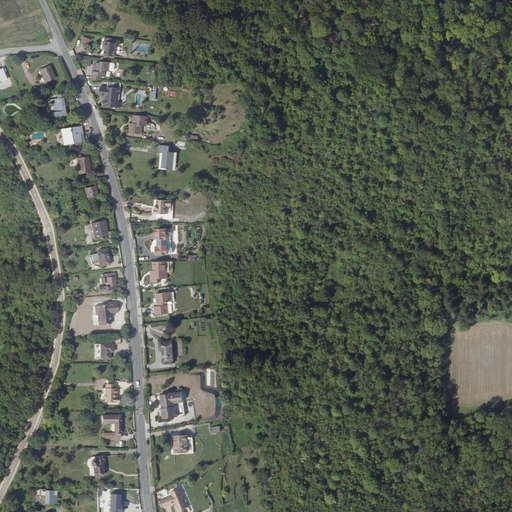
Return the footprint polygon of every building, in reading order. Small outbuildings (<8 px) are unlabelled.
[(82,36),(79,44),(87,46),(89,39),(82,36)] [(113,44),(100,43),(99,49),(102,49),(101,57),(112,58),(113,44)] [(92,72),(91,81),(99,82),(99,77),(104,78),(104,72),(108,73),(109,64),(100,63),(100,65),(96,64),(95,65),(95,69),(93,69),(93,72),(92,72)] [(55,79),(50,67),(40,71),(46,83),(55,79)] [(124,90),(104,88),(103,97),(109,98),(108,108),(123,109),(124,104),(119,103),(120,95),(123,95),(124,90)] [(65,93),(53,95),(53,100),(44,101),(44,102),(66,98),(65,93)] [(67,104),(66,98),(44,102),(45,107),(46,107),(46,106),(49,106),(51,106),(51,105),(52,105),(53,113),(51,113),(52,118),(67,116),(66,106),(64,107),(64,104),(67,104)] [(145,117),(134,116),(134,121),(133,128),(132,128),(131,134),(136,134),(141,134),(142,127),(143,127),(144,127),(145,117)] [(63,129),(66,145),(73,144),(73,145),(74,144),(74,143),(82,142),(80,133),(84,132),(83,126),(63,129)] [(166,169),(173,170),(175,153),(169,152),(169,147),(160,146),(159,153),(160,153),(163,153),(162,167),(167,168),(166,169)] [(81,173),(90,172),(89,157),(78,158),(79,164),(81,173)] [(97,196),(95,187),(85,189),(86,198),(97,196)] [(171,201),(155,200),(155,206),(154,206),(153,208),(149,208),(149,214),(170,215),(171,201)] [(93,241),(107,238),(104,222),(90,225),(93,241)] [(153,235),(155,235),(155,240),(155,247),(153,247),(153,255),(164,255),(164,247),(165,246),(168,246),(168,235),(164,235),(164,230),(153,230),(153,235)] [(108,264),(105,250),(95,252),(96,255),(90,256),(91,261),(97,260),(98,263),(98,266),(108,264)] [(164,262),(151,263),(152,272),(152,276),(149,276),(150,283),(158,283),(158,280),(166,279),(166,273),(164,273),(164,262)] [(99,292),(116,290),(116,285),(115,277),(116,277),(116,273),(102,275),(102,278),(101,278),(101,283),(103,283),(104,287),(98,287),(99,292)] [(153,311),(153,317),(166,316),(165,307),(163,307),(163,304),(170,304),(169,294),(155,295),(155,305),(157,305),(157,308),(152,308),(152,311),(153,311)] [(109,312),(118,310),(117,302),(110,303),(110,304),(108,304),(108,305),(98,307),(98,313),(97,313),(97,315),(98,326),(111,324),(109,314),(109,312)] [(172,364),(171,346),(160,347),(160,351),(162,365),(172,364)] [(94,357),(108,357),(108,353),(112,353),(111,347),(94,348),(94,357)] [(107,391),(108,399),(118,399),(118,396),(119,396),(119,391),(117,391),(108,391),(107,391)] [(181,393),(160,396),(161,406),(163,405),(164,409),(162,410),(161,410),(162,420),(185,416),(181,393)] [(114,433),(120,432),(119,417),(101,417),(101,424),(114,424),(114,433)] [(173,452),(173,454),(192,453),(191,435),(172,436),(173,445),(175,445),(175,452),(173,452)] [(95,474),(104,474),(104,469),(106,468),(105,463),(96,463),(90,463),(90,465),(91,467),(93,468),(95,468),(95,471),(95,472),(95,474)] [(49,504),(54,505),(55,492),(44,491),(44,490),(39,490),(38,505),(49,506),(49,504)] [(159,504),(161,509),(182,499),(178,490),(169,494),(171,499),(159,504)] [(159,503),(159,504),(171,499),(169,494),(168,494),(170,498),(159,503)] [(122,508),(122,495),(112,495),(111,508),(122,508)] [(182,499),(161,509),(162,509),(174,504),(175,506),(173,506),(174,508),(184,503),(182,499)] [(184,503),(174,508),(176,511),(177,511),(184,511),(182,506),(181,507),(180,506),(184,504),(184,503)]
